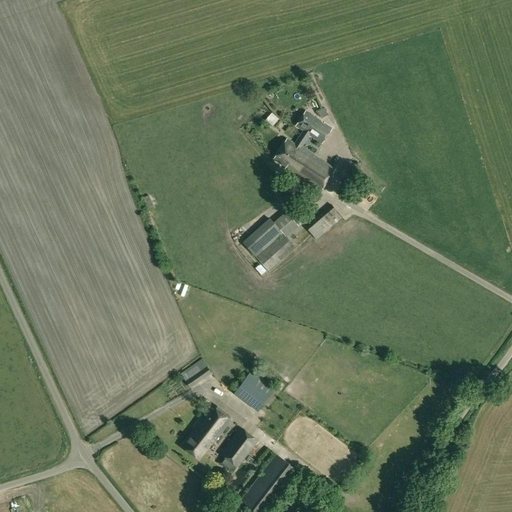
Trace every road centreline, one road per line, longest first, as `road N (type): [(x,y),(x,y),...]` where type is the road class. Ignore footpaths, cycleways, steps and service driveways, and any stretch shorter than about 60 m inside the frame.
road 1 (unknown): [(511,304),(334,198)]
road 2 (unclassified): [(86,459),(0,275)]
road 3 (unclassified): [(416,511),(465,405),(511,348)]
road 4 (unknown): [(86,459),(196,390),(222,395)]
